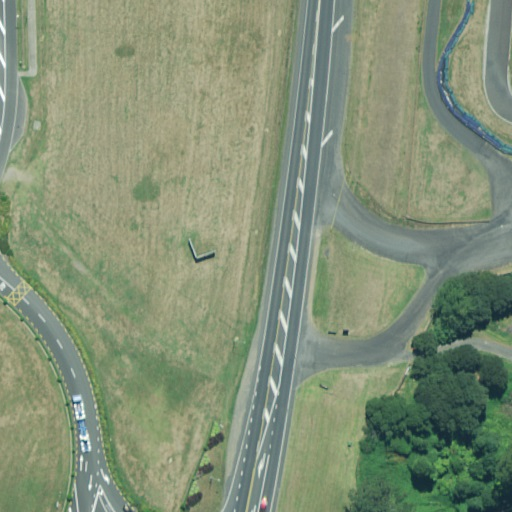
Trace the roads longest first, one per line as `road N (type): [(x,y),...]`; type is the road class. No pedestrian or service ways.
road 1 (primary): [(246,511),(290,246),(319,0)]
road 2 (unclassified): [(0,277),(64,350),(82,394),(90,455)]
